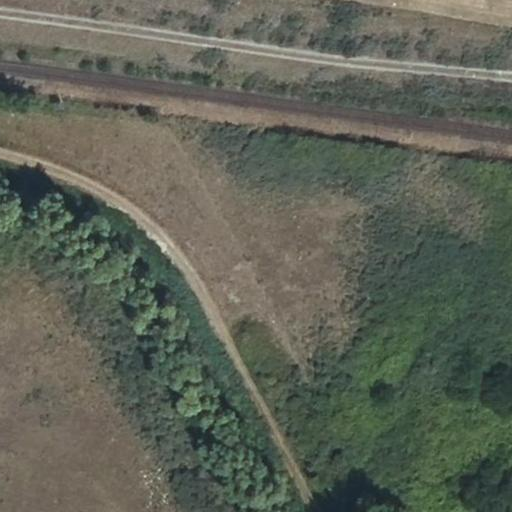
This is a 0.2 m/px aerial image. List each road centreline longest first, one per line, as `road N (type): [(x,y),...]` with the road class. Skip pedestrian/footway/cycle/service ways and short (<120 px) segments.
road 1 (track): [(511,77),(0,13)]
road 2 (track): [(0,159),(28,164),(133,232),(210,333),(314,511)]
